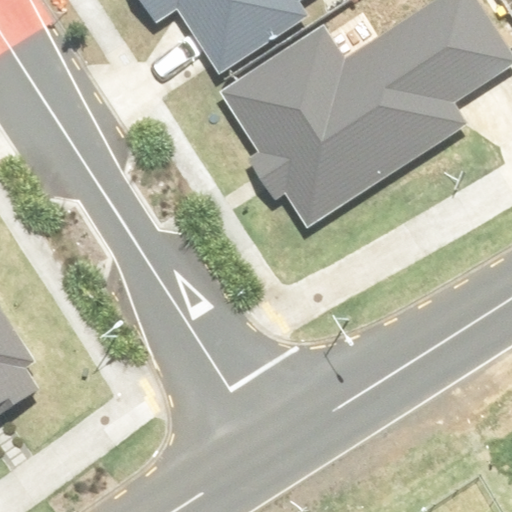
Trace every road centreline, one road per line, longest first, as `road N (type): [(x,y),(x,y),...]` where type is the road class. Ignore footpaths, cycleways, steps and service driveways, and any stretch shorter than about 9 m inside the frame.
road 1 (residential): [(0,35),(268,450)]
road 2 (tertiary): [(268,450),(511,297)]
